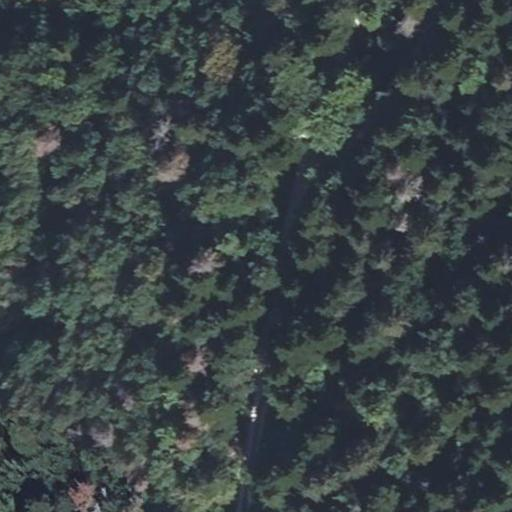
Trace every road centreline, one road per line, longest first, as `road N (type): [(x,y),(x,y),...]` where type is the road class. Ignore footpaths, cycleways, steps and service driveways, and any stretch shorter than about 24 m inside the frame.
road 1 (track): [(238,511),(284,263),(310,173)]
road 2 (track): [(310,173),(344,155),(447,0)]
road 3 (track): [(362,0),(312,129),(310,173)]
